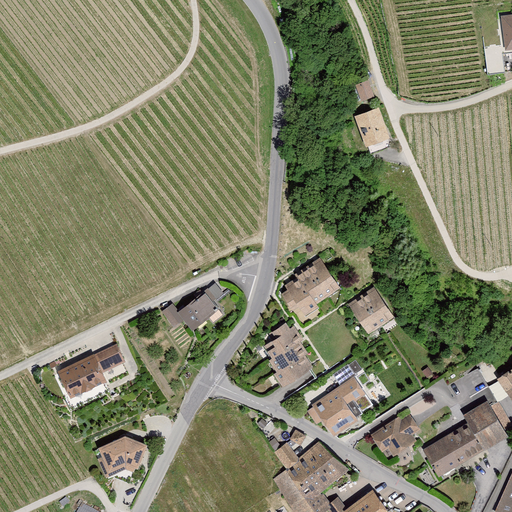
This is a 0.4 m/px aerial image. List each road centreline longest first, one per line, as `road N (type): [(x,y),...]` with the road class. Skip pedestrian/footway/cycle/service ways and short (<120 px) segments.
road 1 (track): [(350,0),(454,259),(475,275),(511,270)]
road 2 (tertiary): [(265,277),(281,77),(267,24),(251,0)]
road 3 (tertiary): [(440,511),(337,446),(203,381)]
road 4 (track): [(193,0),(195,38),(150,90),(85,128),(0,150)]
road 5 (residential): [(265,277),(204,279),(49,353)]
road 6 (tertiary): [(136,511),(203,381)]
road 7 (unknown): [(337,446),(450,372)]
road 8 (track): [(511,84),(462,102),(388,106)]
road 9 (tertiary): [(203,381),(248,322),(265,277)]
